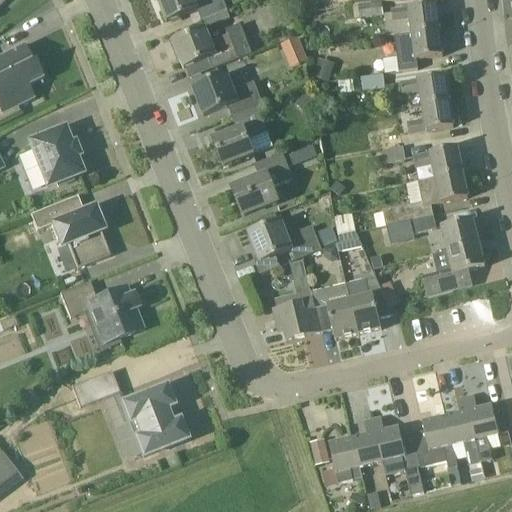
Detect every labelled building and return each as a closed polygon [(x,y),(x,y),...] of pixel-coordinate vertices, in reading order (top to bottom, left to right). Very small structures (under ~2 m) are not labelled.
[(158,0),(168,24),(203,10),(207,20),(229,12),(224,0),(158,0)] [(379,5),(359,8),(361,20),(381,17),(379,5)] [(411,21),(413,36),(440,32),(436,7),(409,10),(409,11),(391,13),(393,24),(411,21)] [(175,43),(186,69),(209,60),(213,72),(253,56),(241,27),(227,32),(229,37),(211,44),(206,31),(175,43)] [(440,32),(413,36),(415,51),(397,53),(398,64),(416,62),(443,58),(440,32)] [(281,47),(286,59),(304,51),(299,39),(281,47)] [(0,59),(0,124),(19,115),(17,110),(35,101),(29,90),(43,82),(23,48),(0,59)] [(320,60),(314,78),(328,83),(333,65),(320,60)] [(228,76),(194,90),(205,117),(229,108),(233,120),(259,109),(264,107),(255,84),(234,92),(228,76)] [(383,77),(363,80),(365,92),(385,89),(383,77)] [(424,107),(440,104),(451,103),(446,77),(419,82),(420,82),(402,85),(404,96),(421,93),(424,107)] [(340,95),(354,93),(353,81),(338,83),(340,95)] [(306,94),(300,99),(310,108),(315,102),(306,94)] [(451,103),(440,104),(424,107),(426,122),(409,125),(410,136),(428,133),(429,133),(455,128),(451,103)] [(259,109),(233,120),(238,132),(214,141),(225,168),(255,156),(249,143),(269,135),(259,109)] [(64,132),(29,146),(47,190),(81,177),(75,160),(78,159),(74,147),(70,149),(64,132)] [(406,161),(404,148),(385,151),(387,164),(406,161)] [(434,165),(437,180),(463,175),(458,149),(431,154),(431,155),(414,158),(416,169),(434,165)] [(294,168),(305,163),(301,152),(289,157),(294,168)] [(260,179),(233,189),(244,217),(279,203),(274,189),(294,181),(284,155),(255,167),(260,179)] [(385,228),(410,223),(433,218),(431,206),(442,204),(442,206),(468,200),(463,175),(437,180),(419,183),(424,204),(382,213),(385,228)] [(336,182),(331,190),(339,196),(345,188),(336,182)] [(77,200),(30,218),(37,234),(50,229),(59,254),(68,250),(77,273),(109,260),(100,237),(105,236),(94,208),(82,212),(77,200)] [(251,235),(262,264),(292,252),(296,262),(323,252),(313,228),(287,239),(277,215),(257,223),(260,232),(251,235)] [(357,234),(353,215),(336,219),(339,237),(357,234)] [(413,237),(436,231),(433,218),(410,223),(413,237)] [(448,253),(480,245),(474,221),(442,229),(448,253)] [(318,234),(324,249),(338,244),(332,229),(318,234)] [(480,245),(448,253),(434,256),(439,274),(426,277),(431,299),(454,294),(450,277),(454,276),(455,277),(486,269),(480,245)] [(323,252),(325,258),(331,262),(340,260),(336,247),(323,252)] [(381,257),(371,259),(373,270),(383,268),(381,257)] [(305,262),(291,265),(295,280),(308,277),(305,262)] [(383,331),(380,321),(394,317),(376,279),(347,286),(358,336),(383,331)] [(126,291),(97,303),(89,285),(60,297),(70,322),(83,316),(99,356),(121,347),(120,344),(144,334),(135,313),(138,311),(133,298),(129,299),(126,291)] [(358,336),(347,286),(312,294),(316,311),(322,334),(333,332),(335,342),(358,336)] [(322,334),(316,311),(305,313),(303,304),(273,311),(276,325),(276,326),(277,326),(278,333),(284,331),(287,343),(322,334)] [(13,320),(0,324),(0,328),(2,335),(17,329),(13,320)] [(112,373),(72,388),(80,409),(120,394),(112,373)] [(165,412),(173,409),(165,389),(121,406),(129,426),(134,424),(140,438),(135,440),(142,460),(186,443),(178,423),(171,426),(165,412)] [(481,464),(492,462),(493,461),(488,439),(499,437),(492,408),(477,411),(474,397),(466,399),(481,464)] [(453,447),(464,445),(469,467),(481,464),(466,399),(457,401),(460,415),(447,418),(453,447)] [(499,437),(508,435),(501,405),(492,408),(499,437)] [(421,470),(447,464),(449,471),(458,469),(453,447),(447,418),(422,424),(429,452),(417,455),(421,470)] [(372,421),(383,464),(386,477),(406,473),(413,498),(424,495),(418,470),(421,470),(417,455),(413,436),(401,438),(399,429),(384,433),(381,419),(372,421)] [(360,469),(383,464),(372,421),(364,423),(367,437),(353,440),(360,469)] [(327,440),(315,443),(320,463),(331,460),(327,440)] [(329,446),(335,471),(339,486),(363,480),(360,469),(353,440),(329,446)] [(5,454),(0,457),(0,499),(25,481),(5,454)] [(472,484),(484,481),(481,470),(470,472),(472,484)] [(367,496),(371,511),(372,511),(382,510),(378,494),(367,496)] [(357,511),(359,511),(365,502),(354,496),(348,507),(357,511)]
